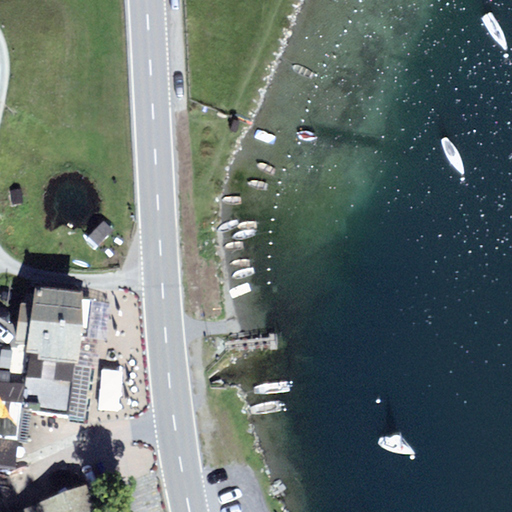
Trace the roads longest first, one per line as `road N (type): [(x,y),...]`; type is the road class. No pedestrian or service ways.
road 1 (primary): [(147,0),(166,329),(190,511)]
road 2 (track): [(162,275),(63,278),(0,256)]
road 3 (unknown): [(174,408),(86,443),(27,482)]
